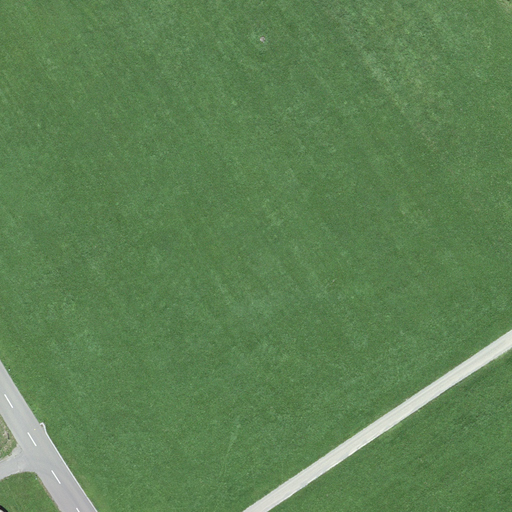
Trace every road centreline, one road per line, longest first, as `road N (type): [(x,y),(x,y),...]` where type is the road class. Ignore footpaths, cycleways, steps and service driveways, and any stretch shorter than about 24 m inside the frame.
road 1 (track): [(511,339),(255,511)]
road 2 (tertiary): [(0,384),(79,511)]
